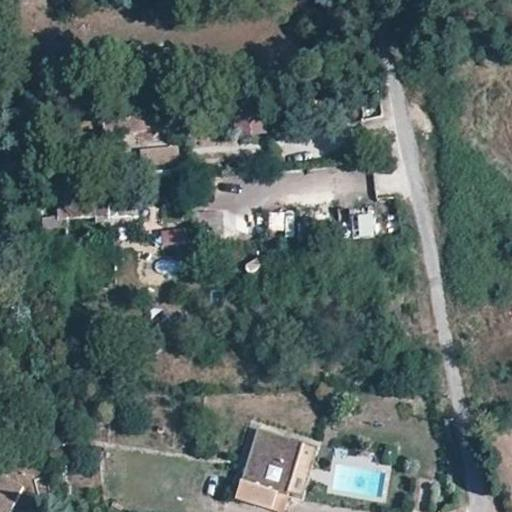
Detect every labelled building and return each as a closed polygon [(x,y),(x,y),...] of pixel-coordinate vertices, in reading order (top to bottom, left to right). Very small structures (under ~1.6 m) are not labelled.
[(58,77),(71,76),(70,61),(56,61),(58,77)] [(233,104),(235,136),(267,134),(264,102),(233,104)] [(129,139),(155,126),(147,111),(121,124),(129,139)] [(329,151),(325,126),(276,134),(280,159),(329,151)] [(193,153),(228,151),(227,138),(231,137),(231,134),(192,136),(193,153)] [(66,171),(93,168),(91,144),(42,148),(42,168),(66,166),(66,171)] [(138,167),(179,165),(179,148),(138,149),(138,167)] [(350,207),(349,236),(363,236),(364,207),(350,207)] [(44,233),(60,231),(58,215),(42,217),(44,233)] [(85,238),(84,224),(66,225),(67,239),(85,238)] [(0,264),(8,249),(0,244),(0,264)] [(146,256),(144,274),(179,279),(181,261),(146,256)] [(9,317),(24,317),(25,303),(10,302),(9,317)] [(63,437),(77,436),(75,416),(61,417),(63,437)] [(279,493),(291,496),(305,446),(267,435),(253,484),(245,482),(240,499),(274,511),(279,493)] [(511,483),(511,447),(501,450),(511,483)] [(32,511),(35,507),(0,493),(0,510),(4,511),(32,511)]
